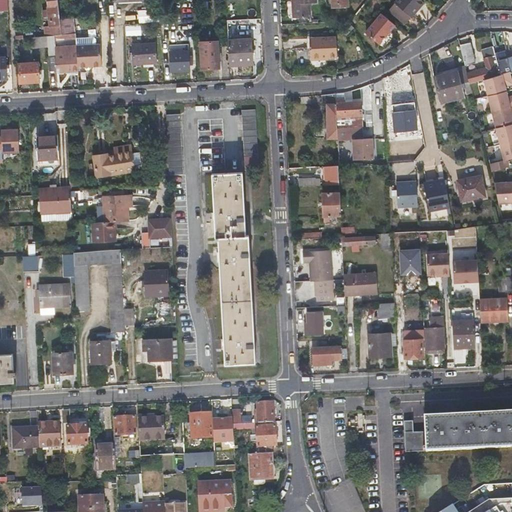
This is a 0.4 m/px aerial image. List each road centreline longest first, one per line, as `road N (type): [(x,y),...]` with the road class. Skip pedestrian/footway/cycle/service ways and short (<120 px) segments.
road 1 (residential): [(274,88),(292,385)]
road 2 (residential): [(0,402),(292,385)]
road 3 (residential): [(274,88),(0,105)]
road 4 (unknown): [(207,390),(193,125)]
road 5 (residential): [(292,385),(511,375)]
road 6 (residential): [(452,21),(368,74),(274,88)]
road 7 (unknown): [(384,381),(389,511)]
